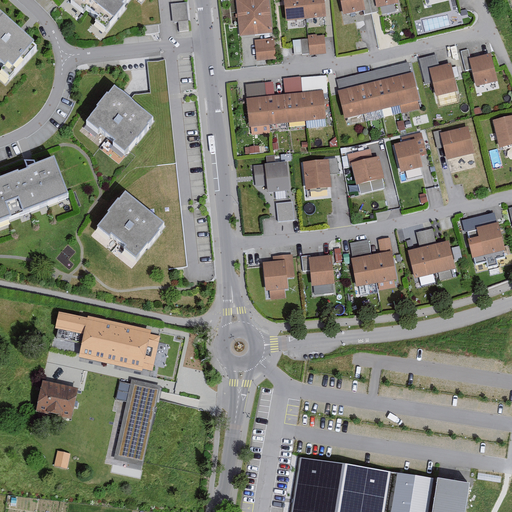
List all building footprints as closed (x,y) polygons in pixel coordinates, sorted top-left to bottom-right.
[(130,0),(74,0),(107,28),(130,0)] [(250,0),(236,1),(240,38),(273,35),(269,0),(250,0)] [(327,19),(324,0),(284,0),(288,24),(327,19)] [(367,14),(363,0),(340,0),(344,18),(367,14)] [(401,6),(399,0),(375,0),(378,11),(401,6)] [(188,32),(186,5),(172,6),(173,24),(179,24),(180,33),(188,32)] [(9,73),(36,42),(0,10),(0,60),(3,63),(1,66),(9,73)] [(326,57),(324,38),(317,38),(317,37),(308,38),(308,41),(293,43),(294,58),(310,56),(310,59),(326,57)] [(276,61),(274,43),(256,45),(258,62),(276,61)] [(493,57),(471,63),(468,53),(461,54),(465,74),(473,72),(478,90),(499,84),(493,57)] [(436,58),(429,60),(432,71),(430,72),(437,99),(459,94),(452,67),(439,70),(436,58)] [(408,65),(337,82),(347,122),(404,108),(406,115),(419,112),(418,105),(421,104),(414,77),(411,78),(408,65)] [(155,117),(116,85),(88,120),(127,152),(155,117)] [(325,94),(274,99),(273,88),(265,89),(265,86),(247,88),(251,131),(327,124),(325,94)] [(511,119),(495,124),(503,152),(511,149),(511,119)] [(476,156),(470,130),(442,137),(448,162),(476,156)] [(428,155),(424,142),(418,144),(417,142),(395,148),(403,176),(424,170),(421,157),(428,155)] [(259,155),(258,148),(249,149),(250,156),(259,155)] [(372,162),(370,152),(348,157),(350,168),(352,167),(357,188),(385,182),(380,160),(372,162)] [(0,222),(70,196),(54,156),(0,177),(0,222)] [(331,176),(339,176),(337,161),(327,162),(327,164),(306,165),(307,193),(332,191),(331,176)] [(291,194),(289,165),(255,168),(256,189),(269,188),(269,196),(291,194)] [(166,225),(126,193),(98,227),(137,259),(166,225)] [(294,224),(292,204),(276,206),(278,225),(294,224)] [(505,253),(499,227),(477,232),(483,259),(505,253)] [(365,241),(354,242),(354,254),(366,253),(365,241)] [(450,245),(409,257),(417,284),(459,272),(450,245)] [(394,254),(350,262),(356,291),(379,286),(381,294),(401,290),(394,254)] [(336,285),(332,258),(310,261),(314,288),(336,285)] [(286,263),(263,266),(266,294),(290,291),(286,263)] [(90,322),(62,315),(59,331),(86,338),(81,360),(143,374),(144,370),(156,373),(163,344),(152,342),(153,334),(90,320),(90,322)] [(158,389),(132,383),(116,460),(142,465),(158,389)] [(70,419),(76,392),(45,386),(39,412),(70,419)] [(68,465),(70,451),(58,449),(56,463),(68,465)] [(428,511),(434,478),(300,457),(291,511),(428,511)] [(465,511),(470,483),(438,478),(432,511),(465,511)]
